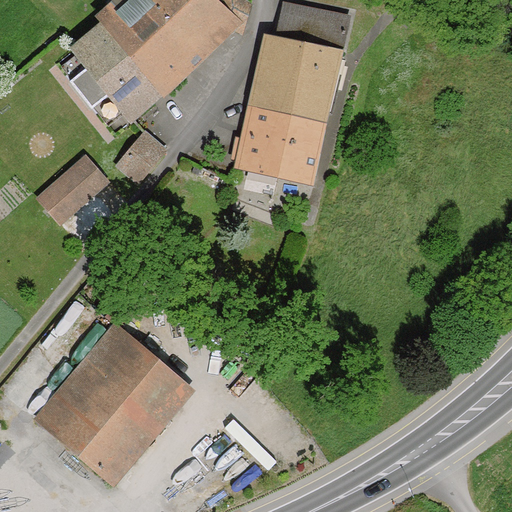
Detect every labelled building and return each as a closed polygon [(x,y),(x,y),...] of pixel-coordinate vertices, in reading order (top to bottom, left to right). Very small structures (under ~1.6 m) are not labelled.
[(215,0),(115,0),(95,17),(101,24),(70,49),(130,126),(141,116),(236,29),(242,24),(219,3),(215,0)] [(251,6),(242,0),(221,0),(220,1),(242,24),(236,29),(243,34),(251,6)] [(349,18),(285,5),(278,38),(343,52),(349,18)] [(278,38),(265,35),(235,171),(312,188),(343,52),(278,38)] [(144,133),(116,166),(138,185),(166,151),(144,133)] [(112,182),(87,155),(38,200),(63,227),(112,182)] [(198,390),(117,324),(37,421),(118,487),(198,390)]
